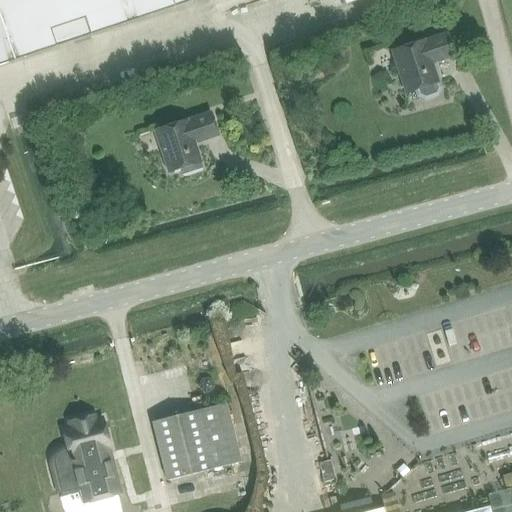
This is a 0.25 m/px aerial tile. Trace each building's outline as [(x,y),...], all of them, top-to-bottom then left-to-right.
[(0,0),(0,23),(12,61),(195,0),(0,0)] [(260,0),(261,15),(275,14),(274,0),(260,0)] [(0,64),(12,61),(0,23),(0,64)] [(441,59),(454,55),(447,34),(423,43),(422,41),(392,51),(406,93),(436,82),(431,67),(429,68),(427,59),(439,55),(441,59)] [(180,41),(105,59),(109,77),(185,59),(180,41)] [(0,90),(0,91),(6,106),(20,101),(14,85),(0,90)] [(155,131),(169,172),(180,169),(182,175),(201,169),(194,147),(192,148),(189,139),(202,135),(204,139),(217,135),(210,114),(186,122),(185,121),(155,131)] [(166,481),(240,462),(225,403),(152,422),(166,481)] [(92,416),(67,422),(68,428),(59,430),(64,449),(62,449),(60,450),(57,452),(54,454),(52,458),(52,462),(58,482),(71,479),(78,502),(121,491),(101,420),(93,422),(92,416)] [(343,511),(490,511),(489,507),(468,511),(384,511),(383,508),(370,511),(368,503),(343,509),(343,511)]
